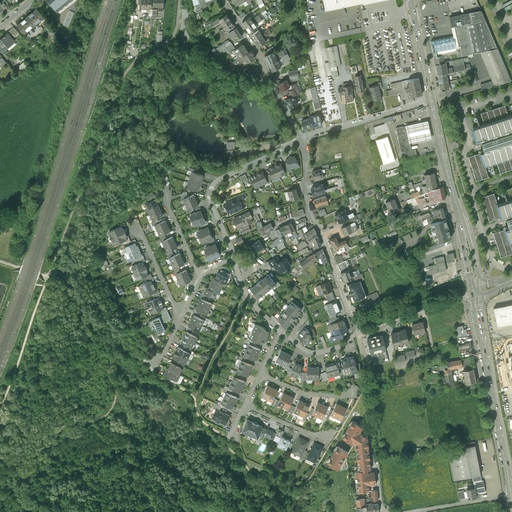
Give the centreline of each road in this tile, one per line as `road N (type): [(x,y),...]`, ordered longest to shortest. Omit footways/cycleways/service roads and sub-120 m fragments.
road 1 (track): [(138,57),(121,79),(51,268)]
road 2 (track): [(36,511),(12,484),(15,468),(64,427),(108,416),(109,359)]
road 3 (primary): [(511,496),(475,293)]
road 4 (primary): [(475,293),(431,101)]
road 5 (residential): [(302,138),(210,189),(233,259)]
road 6 (residential): [(224,0),(302,138)]
road 7 (track): [(46,277),(0,409)]
road 8 (residential): [(431,101),(302,138)]
road 9 (residential): [(310,213),(359,330)]
road 10 (residential): [(359,330),(475,293)]
